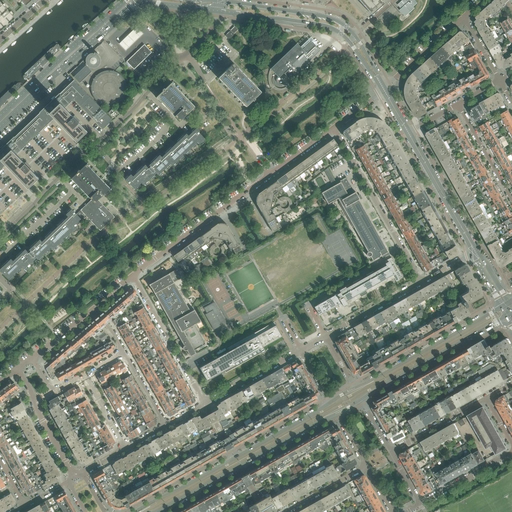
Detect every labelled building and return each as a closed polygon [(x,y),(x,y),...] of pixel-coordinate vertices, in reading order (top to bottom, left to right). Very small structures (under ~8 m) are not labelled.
[(357,0),(368,12),(371,15),(383,4),(379,0),(357,0)] [(413,7),(417,3),(414,0),(402,0),(397,5),(401,9),(399,10),(405,17),(409,14),(415,8),(413,7)] [(498,11),(502,8),(503,7),(504,5),(502,2),(500,0),(495,0),(493,3),(493,4),(492,5),(491,4),(486,9),(492,15),(492,16),(495,14),(498,11)] [(0,32),(15,19),(14,18),(13,16),(0,1),(0,32)] [(492,15),(486,9),(476,18),(477,19),(477,21),(475,22),(477,24),(476,25),(478,28),(479,28),(478,29),(480,32),(488,28),(488,27),(489,27),(488,25),(488,21),(485,21),(485,19),(488,17),(489,18),(492,15)] [(51,16),(47,12),(27,30),(31,34),(51,16)] [(511,24),(508,19),(500,23),(500,24),(501,24),(503,28),(511,24)] [(511,29),(511,26),(511,24),(503,28),(506,33),(511,29)] [(136,27),(119,44),(125,50),(143,34),(136,27)] [(491,33),(488,28),(480,32),(487,44),(495,39),(492,33),(491,33)] [(234,35),(230,31),(225,36),(229,40),(234,35)] [(470,41),(468,38),(462,32),(460,32),(455,36),(463,45),(466,43),(470,41)] [(463,45),(455,36),(443,47),(451,56),(457,50),(457,51),(463,45)] [(501,50),(496,42),(495,39),(487,44),(494,57),(508,49),(506,46),(505,47),(506,48),(501,51),(501,50)] [(289,79),(319,50),(311,42),(302,49),(297,44),(270,69),(279,78),(284,73),(284,74),(289,79)] [(18,49),(12,43),(0,53),(0,59),(3,63),(18,49)] [(25,82),(58,50),(61,47),(59,45),(56,44),(52,48),(24,74),(23,76),(22,79),(25,82)] [(474,49),(471,44),(465,47),(468,51),(469,52),(474,49)] [(134,70),(152,52),(144,45),(126,62),(134,70)] [(453,58),(451,56),(443,47),(432,58),(439,66),(442,64),(444,67),(447,64),(445,61),(448,58),(450,61),(453,58)] [(467,57),(476,52),(474,49),(469,52),(464,55),(464,56),(463,57),(463,58),(464,59),(465,58),(465,57),(467,57)] [(505,59),(506,55),(510,53),(508,49),(494,57),(500,68),(502,67),(503,67),(504,69),(511,64),(511,56),(511,57),(507,59),(505,59)] [(86,59),(86,60),(86,62),(86,63),(87,64),(87,65),(88,66),(90,67),(91,68),(93,68),(95,68),(96,67),(98,66),(99,65),(100,64),(100,62),(100,60),(100,59),(99,57),(98,56),(97,55),(97,53),(94,52),(94,54),(92,54),(90,54),(89,55),(87,57),(87,58),(86,59)] [(479,57),(476,52),(467,57),(470,62),(479,57)] [(483,64),(479,57),(470,62),(472,66),(474,65),(476,68),(483,64)] [(439,66),(432,58),(425,64),(433,72),(439,67),(439,66)] [(261,92),(233,63),(225,71),(254,100),(255,99),(254,99),(261,92)] [(433,72),(425,64),(419,69),(427,77),(433,72)] [(489,76),(486,70),(483,64),(476,68),(476,69),(477,72),(480,70),(480,72),(480,73),(485,75),(485,76),(489,77),(490,77),(489,76)] [(86,65),(73,77),(79,83),(92,72),(86,65)] [(427,77),(419,69),(413,75),(411,77),(409,79),(408,82),(407,83),(418,87),(419,85),(427,77)] [(100,103),(105,105),(111,106),(117,105),(122,101),(126,97),(128,91),(128,85),(126,80),(122,75),(117,72),(112,70),(106,71),(100,73),(96,77),(93,82),(92,88),(93,94),(96,99),(100,103)] [(254,100),(225,71),(218,78),(223,83),(223,82),(246,106),(245,106),(246,107),(252,100),(253,101),(254,100)] [(479,83),(489,78),(489,77),(485,76),(485,75),(480,73),(479,75),(476,77),(479,83)] [(479,83),(476,77),(475,77),(474,75),(472,76),(468,78),(473,87),(479,83)] [(473,87),(468,78),(465,79),(464,78),(462,79),(468,90),(473,87)] [(468,90),(462,79),(460,81),(461,82),(458,84),(463,92),(468,90)] [(0,169),(3,167),(5,165),(0,160),(11,149),(16,155),(19,151),(52,120),(54,118),(49,113),(59,103),(64,108),(69,104),(70,103),(74,99),(74,100),(84,90),(74,80),(60,94),(59,94),(39,113),(40,113),(14,137),(0,150),(0,169)] [(0,105),(22,85),(19,81),(0,99),(0,105)] [(189,102),(184,98),(171,84),(171,83),(164,89),(164,88),(162,90),(163,91),(156,97),(179,121),(191,110),(194,107),(190,103),(189,102)] [(417,90),(418,87),(407,83),(406,85),(406,88),(405,90),(405,93),(406,96),(406,99),(408,101),(409,104),(419,98),(417,95),(417,90)] [(463,92),(458,84),(456,85),(455,83),(452,85),(458,95),(463,92)] [(458,95),(452,85),(450,86),(450,88),(448,89),(453,98),(458,95)] [(453,98),(448,89),(445,91),(445,89),(442,91),(448,101),(453,98)] [(109,116),(102,110),(84,90),(74,100),(103,129),(112,120),(109,116)] [(448,101),(442,91),(440,92),(440,93),(438,95),(443,104),(448,101)] [(506,104),(500,94),(498,94),(494,95),(497,101),(500,106),(500,105),(501,106),(502,105),(502,106),(506,104)] [(443,104),(438,95),(435,96),(435,95),(432,96),(433,99),(438,107),(443,104)] [(500,106),(497,101),(494,95),(484,101),(490,111),(491,110),(492,111),(499,107),(498,106),(500,106)] [(423,106),(419,98),(409,104),(416,117),(419,117),(428,112),(427,110),(426,110),(425,108),(428,106),(426,104),(423,106)] [(490,112),(490,111),(484,101),(479,104),(485,115),(486,115),(489,121),(494,119),(490,112)] [(87,131),(81,126),(78,123),(80,121),(74,115),(73,117),(64,108),(59,103),(49,113),(54,118),(76,142),(87,131)] [(485,115),(479,104),(471,109),(472,110),(471,110),(472,111),(470,112),(475,121),(485,115)] [(115,110),(113,109),(109,113),(110,115),(113,118),(118,114),(118,113),(115,110)] [(502,119),(510,115),(508,111),(500,115),(502,119)] [(511,124),(511,117),(511,118),(511,117),(511,116),(510,115),(502,119),(506,125),(502,127),(499,122),(497,123),(496,123),(501,131),(507,128),(511,124)] [(373,130),(377,120),(377,119),(374,119),(371,118),(368,118),(365,118),(362,119),(359,120),(356,122),(355,123),(362,132),(365,130),(370,129),(373,130)] [(452,127),(461,122),(458,118),(457,119),(456,119),(455,118),(448,121),(448,122),(443,125),(446,131),(451,127),(452,127)] [(388,129),(387,126),(384,124),(382,122),(380,121),(377,120),(373,130),(376,131),(378,133),(382,140),(392,135),(388,129)] [(465,129),(461,122),(452,127),(454,132),(459,130),(460,132),(465,129)] [(490,127),(487,122),(481,126),(480,124),(477,125),(478,127),(479,127),(481,129),(482,131),(490,127)] [(349,142),(362,132),(355,123),(343,132),(343,134),(349,141),(349,142)] [(490,127),(482,131),(483,132),(482,132),(483,134),(484,134),(485,135),(492,131),(495,130),(492,125),(490,127)] [(440,136),(436,128),(427,133),(427,135),(434,148),(444,143),(440,136)] [(205,139),(199,133),(196,130),(195,129),(188,136),(196,144),(197,142),(199,144),(205,139)] [(458,139),(466,135),(467,134),(465,129),(460,132),(459,130),(454,132),(458,139)] [(495,136),(492,131),(485,135),(485,136),(485,137),(485,138),(486,138),(487,140),(495,136)] [(196,144),(188,136),(186,134),(174,145),(183,155),(184,153),(185,154),(196,144)] [(400,149),(392,135),(382,140),(390,154),(400,149)] [(460,143),(469,139),(466,135),(458,139),(460,143)] [(497,140),(495,136),(487,140),(487,141),(488,142),(489,142),(490,144),(497,140)] [(340,146),(338,142),(337,142),(336,141),(335,142),(333,139),(329,142),(334,150),(340,146)] [(463,147),(471,143),(469,139),(460,143),(463,147)] [(492,148),(502,143),(500,139),(497,140),(490,144),(490,145),(491,147),(492,148)] [(334,150),(329,142),(324,146),(330,153),(334,150)] [(356,150),(362,146),(361,144),(357,145),(356,143),(352,145),(351,143),(349,144),(353,151),(356,150)] [(448,149),(454,146),(453,144),(447,147),(444,143),(434,148),(442,162),(452,156),(448,149)] [(465,151),(473,146),(471,143),(463,147),(465,151)] [(504,147),(502,143),(492,148),(492,149),(492,150),(493,151),(494,151),(494,153),(502,149),(504,147)] [(173,166),(183,155),(174,145),(162,157),(169,165),(170,163),(173,166)] [(368,152),(364,145),(362,146),(356,150),(358,155),(363,152),(363,154),(368,152)] [(330,153),(324,146),(320,149),(326,157),(330,153)] [(467,155),(475,150),(473,146),(465,151),(467,155)] [(30,169),(32,167),(26,162),(24,163),(16,155),(11,149),(0,160),(5,165),(28,188),(38,178),(30,169)] [(326,157),(320,149),(315,152),(321,160),(326,157)] [(398,168),(408,163),(400,149),(390,154),(387,156),(390,161),(393,159),(395,164),(392,165),(395,170),(398,168)] [(497,157),(505,153),(502,149),(494,153),(495,153),(495,154),(495,155),(496,155),(497,157)] [(469,159),(478,154),(475,150),(467,155),(469,159)] [(321,160),(315,152),(311,155),(317,163),(321,160)] [(370,157),(368,152),(363,154),(363,152),(358,155),(362,161),(370,157)] [(507,157),(505,153),(497,157),(497,158),(498,160),(499,162),(507,157)] [(472,163),(480,158),(478,154),(469,159),(472,163)] [(169,165),(162,157),(160,155),(147,167),(154,175),(156,173),(158,175),(169,165)] [(317,163),(311,155),(307,158),(313,166),(317,163)] [(460,170),(452,156),(442,162),(450,176),(460,170)] [(374,163),(370,157),(362,161),(365,166),(369,164),(370,165),(374,163)] [(510,162),(507,157),(499,162),(500,162),(500,163),(500,164),(501,164),(502,166),(510,162)] [(313,166),(307,158),(302,162),(308,169),(313,166)] [(474,167),(482,162),(480,158),(472,163),(474,167)] [(308,169),(302,162),(298,165),(304,173),(308,169)] [(476,171),(484,166),(482,162),(474,167),(476,171)] [(511,166),(510,162),(502,166),(502,167),(503,168),(503,169),(504,170),(511,166)] [(377,168),(374,163),(370,165),(369,164),(365,166),(368,172),(377,168)] [(416,177),(412,170),(408,163),(398,168),(402,175),(393,180),(394,182),(395,183),(397,182),(396,181),(401,178),(402,180),(404,180),(404,179),(406,182),(416,177)] [(104,184),(99,179),(86,165),(86,164),(80,170),(79,170),(77,171),(78,172),(71,178),(80,187),(84,191),(85,192),(85,193),(86,194),(88,196),(89,197),(92,199),(94,202),(98,199),(109,188),(104,183),(104,184)] [(154,175),(147,167),(145,165),(133,177),(136,180),(140,184),(142,183),(144,185),(154,175)] [(304,173),(298,165),(294,168),(299,176),(304,173)] [(478,175),(486,170),(484,166),(476,171),(478,175)] [(299,176),(294,168),(289,171),(295,179),(299,176)] [(380,174),(377,168),(368,172),(371,177),(375,175),(376,176),(380,174)] [(468,185),(460,170),(450,176),(458,191),(468,185)] [(480,179),(489,174),(486,170),(478,175),(480,179)] [(297,182),(295,179),(289,171),(285,174),(291,182),(293,185),(297,182)] [(140,184),(136,180),(133,177),(131,174),(125,180),(135,190),(140,184)] [(291,182),(285,174),(280,178),(286,185),(291,182)] [(383,179),(382,177),(380,174),(376,176),(375,175),(371,177),(375,184),(383,179)] [(481,184),(491,178),(489,174),(480,179),(478,180),(481,184)] [(423,191),(419,183),(416,177),(406,182),(413,196),(423,191)] [(286,185),(280,178),(276,181),(282,189),(286,185)] [(339,203),(353,228),(354,227),(368,252),(367,253),(367,255),(368,256),(370,257),(370,256),(373,261),(381,256),(383,258),(389,255),(359,200),(359,199),(358,197),(357,195),(355,192),(346,178),(336,183),(337,184),(322,193),(328,204),(332,201),(333,201),(338,198),(340,202),(339,203)] [(485,186),(493,182),(491,178),(481,184),(483,187),(485,186)] [(386,185),(383,179),(375,184),(377,188),(381,186),(382,188),(386,185)] [(277,192),(277,191),(278,191),(282,189),(276,181),(268,187),(266,189),(266,188),(258,194),(259,194),(257,195),(256,197),(256,198),(272,202),(273,195),(277,192)] [(487,190),(495,186),(493,182),(485,186),(487,190)] [(389,190),(386,185),(382,188),(381,186),(377,188),(381,195),(389,190)] [(475,198),(468,185),(458,191),(465,204),(475,198)] [(489,194),(497,190),(495,186),(487,190),(489,194)] [(393,197),(389,190),(381,195),(384,200),(388,197),(388,199),(393,197)] [(491,198),(500,193),(497,190),(489,194),(491,198)] [(431,205),(427,198),(423,191),(413,196),(416,201),(411,204),(412,206),(417,203),(421,210),(431,205)] [(494,202),(502,197),(500,193),(491,198),(494,202)] [(396,202),(393,197),(388,199),(388,197),(384,200),(387,206),(396,202)] [(496,206),(504,201),(502,197),(494,202),(496,206)] [(273,213),(271,209),(270,209),(270,208),(272,202),(256,198),(256,199),(256,201),(256,202),(257,203),(256,204),(261,211),(262,213),(262,214),(267,223),(276,218),(274,214),(272,214),(273,213)] [(479,205),(475,198),(465,204),(473,218),(483,212),(479,205)] [(115,217),(111,213),(98,199),(94,202),(92,199),(88,203),(80,210),(85,215),(100,231),(115,217)] [(498,210),(506,205),(504,201),(496,206),(498,210)] [(399,208),(396,202),(387,206),(390,211),(394,209),(395,211),(399,208)] [(439,218),(431,205),(421,210),(419,211),(421,215),(423,213),(429,224),(439,218)] [(500,214),(509,209),(506,205),(498,210),(500,214)] [(394,217),(402,213),(399,208),(395,211),(394,209),(390,211),(394,217)] [(81,219),(76,214),(71,209),(66,215),(68,217),(75,224),(81,219)] [(501,219),(511,213),(509,209),(500,214),(499,215),(501,219)] [(85,215),(80,210),(76,214),(81,219),(85,215)] [(487,219),(493,216),(492,213),(486,217),(483,212),(473,218),(481,232),(491,226),(487,219)] [(406,219),(402,213),(394,217),(396,222),(400,220),(401,222),(406,219)] [(505,222),(511,217),(511,215),(511,213),(501,219),(503,222),(505,222)] [(65,238),(76,228),(74,226),(75,224),(68,217),(56,229),(65,238)] [(278,223),(276,218),(267,223),(270,227),(278,223)] [(447,233),(439,218),(429,224),(437,238),(447,233)] [(408,224),(406,219),(401,222),(400,220),(396,222),(400,228),(408,224)] [(220,239),(223,223),(222,223),(221,223),(219,223),(218,224),(210,229),(211,229),(209,231),(208,230),(200,237),(206,244),(209,242),(209,241),(211,241),(214,238),(215,238),(220,239)] [(239,245),(233,236),(232,234),(232,233),(228,226),(227,226),(226,225),(224,224),(223,223),(220,239),(224,240),(225,240),(225,241),(227,244),(228,245),(228,246),(230,250),(239,245)] [(281,228),(278,223),(270,227),(273,232),(279,229),(281,228)] [(412,231),(408,224),(400,228),(403,233),(407,231),(407,233),(412,231)] [(499,240),(491,226),(481,232),(489,245),(497,241),(499,240)] [(53,250),(63,240),(65,238),(56,229),(43,240),(51,248),(53,250)] [(414,235),(412,231),(407,233),(407,231),(403,233),(406,240),(414,235)] [(455,246),(451,239),(447,233),(437,238),(445,252),(455,246)] [(418,242),(414,235),(406,240),(409,245),(413,243),(414,244),(418,242)] [(206,244),(200,237),(195,240),(201,248),(206,244)] [(502,267),(511,261),(511,237),(506,241),(505,241),(505,242),(501,248),(497,241),(489,245),(500,266),(502,267)] [(38,260),(49,249),(51,248),(43,240),(42,242),(40,240),(29,250),(36,258),(38,260)] [(201,248),(195,240),(191,243),(197,251),(199,253),(203,250),(201,248)] [(421,246),(418,242),(414,244),(413,243),(409,245),(413,251),(421,246)] [(197,251),(191,243),(187,246),(192,254),(197,251)] [(235,253),(241,250),(239,245),(230,250),(233,255),(235,253)] [(423,251),(426,250),(424,245),(421,247),(421,246),(413,251),(415,256),(419,254),(420,255),(424,253),(423,251)] [(192,254),(187,246),(182,249),(188,257),(192,254)] [(457,254),(458,252),(455,247),(455,246),(445,252),(449,259),(457,254)] [(24,269),(35,259),(36,258),(29,250),(27,251),(25,249),(15,259),(22,267),(24,269)] [(188,257),(182,249),(178,253),(184,261),(188,257)] [(184,261),(178,253),(173,256),(178,262),(179,264),(184,261)] [(427,258),(424,253),(420,255),(419,254),(415,256),(419,262),(427,258)] [(392,258),(391,257),(384,261),(386,264),(384,265),(385,267),(374,273),(337,294),(314,307),(315,309),(319,315),(339,304),(341,308),(343,306),(343,307),(354,301),(389,281),(394,278),(395,280),(402,276),(392,258)] [(430,263),(427,258),(419,262),(422,267),(430,263)] [(440,264),(437,258),(432,261),(430,263),(422,267),(422,268),(425,273),(435,267),(433,263),(435,262),(436,265),(438,263),(439,264),(440,264)] [(15,274),(20,269),(22,267),(15,259),(13,261),(11,259),(0,269),(0,270),(9,280),(15,274)] [(473,279),(469,272),(466,266),(464,265),(454,271),(460,282),(461,282),(463,285),(465,284),(473,279)] [(201,321),(194,310),(190,312),(174,282),(180,278),(176,270),(161,278),(161,279),(150,285),(184,346),(183,346),(183,348),(184,350),(186,351),(187,350),(190,356),(196,353),(194,350),(205,344),(194,325),(201,321)] [(454,278),(451,273),(445,276),(451,285),(454,284),(452,280),(454,278)] [(438,293),(451,285),(445,276),(432,283),(438,293)] [(471,301),(481,295),(481,293),(473,279),(465,284),(468,289),(462,292),(464,295),(458,298),(453,301),(455,306),(462,318),(469,314),(465,308),(468,306),(466,303),(471,301)] [(424,300),(438,293),(432,283),(419,291),(424,300)] [(137,297),(135,294),(136,293),(136,291),(135,290),(133,290),(132,291),(130,289),(124,294),(131,301),(133,299),(134,300),(137,297)] [(412,307),(417,304),(419,307),(419,309),(420,310),(416,313),(413,308),(412,309),(415,313),(416,315),(422,312),(424,311),(420,303),(424,300),(419,291),(406,298),(412,307)] [(131,301),(124,294),(120,297),(123,301),(122,302),(124,304),(123,305),(126,307),(129,304),(129,303),(131,301)] [(124,304),(122,302),(123,301),(120,297),(114,303),(121,310),(123,308),(124,309),(126,307),(123,305),(124,304)] [(412,307),(406,298),(393,305),(398,315),(403,312),(406,318),(408,320),(411,318),(409,313),(407,315),(405,311),(412,307)] [(226,323),(221,315),(220,312),(214,302),(213,303),(204,308),(207,314),(205,315),(214,329),(226,323)] [(121,310),(114,303),(110,306),(113,310),(112,311),(114,313),(113,314),(115,317),(119,313),(121,315),(123,313),(120,311),(121,310)] [(385,322),(398,315),(393,305),(380,313),(385,322)] [(462,318),(455,306),(449,309),(447,305),(444,307),(446,311),(445,311),(447,314),(443,316),(445,321),(447,320),(450,325),(462,318)] [(113,314),(114,313),(112,311),(113,310),(110,306),(99,316),(106,324),(111,320),(113,318),(115,317),(113,314)] [(137,316),(145,312),(143,308),(138,311),(134,313),(135,315),(136,315),(137,316)] [(138,321),(147,316),(145,312),(137,316),(138,318),(137,319),(138,321)] [(380,325),(385,322),(380,313),(367,320),(372,329),(377,327),(378,328),(379,330),(380,330),(383,334),(387,332),(390,330),(388,326),(383,329),(383,328),(382,328),(380,325)] [(101,328),(106,324),(99,316),(90,324),(93,328),(92,328),(92,329),(94,331),(94,332),(96,334),(98,337),(100,339),(107,335),(104,332),(102,334),(99,331),(100,331),(99,330),(101,328)] [(142,324),(149,320),(147,316),(138,321),(140,323),(141,322),(142,324)] [(436,333),(450,325),(447,320),(445,321),(443,316),(440,318),(440,317),(432,321),(432,322),(429,324),(431,329),(433,328),(436,333)] [(143,329),(152,324),(149,320),(142,324),(143,326),(142,327),(143,329)] [(368,332),(372,329),(367,320),(354,327),(357,333),(359,337),(364,334),(365,336),(366,337),(368,337),(370,341),(373,339),(370,333),(368,332)] [(120,331),(129,326),(128,324),(127,325),(126,323),(123,325),(118,327),(120,331)] [(94,331),(92,329),(92,328),(93,328),(90,324),(84,329),(91,337),(93,335),(94,336),(96,334),(94,332),(94,331)] [(146,332),(154,328),(152,324),(143,329),(144,331),(145,330),(146,332)] [(436,333),(433,328),(431,329),(429,324),(426,326),(426,325),(422,327),(421,325),(413,329),(415,332),(418,337),(420,336),(422,341),(436,333)] [(212,361),(200,368),(207,381),(225,371),(226,373),(251,358),(265,351),(263,347),(282,337),(276,325),(266,331),(264,328),(227,349),(228,352),(212,361)] [(130,328),(129,326),(120,331),(123,335),(130,331),(129,329),(130,328)] [(348,339),(347,337),(350,335),(351,337),(357,333),(354,327),(337,337),(339,340),(335,342),(337,345),(347,339),(348,339)] [(148,336),(156,332),(154,328),(146,332),(147,334),(145,335),(146,337),(148,336)] [(91,337),(84,329),(80,333),(83,336),(82,337),(84,340),(86,343),(89,340),(89,339),(91,337)] [(125,339),(133,334),(132,332),(131,333),(130,331),(123,335),(125,339)] [(151,340),(158,335),(156,332),(148,336),(151,340)] [(407,349),(422,341),(420,336),(418,337),(415,332),(412,334),(412,332),(404,337),(405,338),(400,340),(403,345),(405,344),(407,349)] [(84,340),(82,337),(83,336),(80,333),(74,338),(81,346),(84,343),(84,344),(86,343),(84,340)] [(135,336),(133,334),(125,339),(127,343),(135,339),(134,337),(135,336)] [(153,344),(161,339),(158,335),(151,340),(149,341),(148,342),(150,345),(153,344)] [(81,346),(74,338),(68,343),(74,349),(76,352),(80,348),(79,347),(81,346)] [(129,347),(139,341),(138,340),(136,341),(135,339),(127,343),(129,347)] [(155,348),(163,343),(161,339),(153,344),(155,348)] [(349,354),(353,351),(352,349),(353,348),(349,341),(348,342),(347,339),(337,345),(344,358),(349,355),(349,354)] [(392,358),(407,349),(405,344),(403,345),(400,340),(398,342),(397,340),(394,342),(390,344),(391,346),(388,347),(391,352),(389,353),(392,358)] [(511,357),(511,347),(510,345),(508,341),(506,340),(492,348),(490,345),(487,347),(484,340),(476,344),(482,354),(486,362),(490,359),(491,361),(493,361),(495,360),(496,362),(498,363),(499,365),(502,363),(501,361),(500,362),(500,361),(501,361),(502,353),(505,354),(508,359),(511,357)] [(141,345),(139,341),(129,347),(131,351),(139,346),(141,345)] [(111,348),(114,347),(111,342),(104,346),(108,353),(113,351),(111,348)] [(74,349),(68,343),(65,346),(65,347),(62,350),(67,355),(68,354),(69,354),(71,353),(70,352),(74,349)] [(157,352),(165,347),(163,343),(155,348),(157,352)] [(475,359),(482,354),(476,344),(463,352),(468,362),(470,366),(477,362),(475,359)] [(108,353),(104,346),(97,350),(101,357),(108,353)] [(134,355),(141,350),(143,349),(142,347),(140,348),(139,346),(131,351),(134,355)] [(159,355),(167,351),(165,347),(157,352),(159,355)] [(392,358),(389,353),(391,352),(388,347),(384,350),(383,348),(376,352),(377,354),(373,355),(374,356),(372,357),(375,361),(377,360),(379,365),(392,358)] [(136,358),(144,354),(143,352),(144,351),(143,349),(141,350),(134,355),(136,358)] [(65,357),(67,355),(62,350),(54,356),(60,363),(62,365),(65,363),(62,359),(63,359),(65,358),(65,357)] [(101,357),(97,350),(90,354),(90,355),(94,361),(101,357)] [(161,359),(169,355),(167,351),(159,355),(161,359)] [(357,359),(355,356),(356,356),(353,351),(349,354),(349,355),(344,358),(354,374),(357,372),(360,366),(358,366),(355,360),(357,359)] [(454,370),(468,362),(463,352),(449,360),(454,370)] [(138,362),(146,358),(144,354),(136,358),(138,362)] [(94,361),(90,355),(82,359),(85,366),(94,361)] [(163,363),(171,359),(169,355),(161,359),(163,363)] [(62,365),(60,363),(54,356),(47,363),(47,362),(50,365),(54,370),(56,369),(59,368),(62,366),(62,365)] [(360,376),(379,365),(377,360),(375,361),(372,357),(368,359),(369,359),(366,360),(367,362),(361,366),(361,367),(360,366),(357,372),(360,376)] [(140,366),(148,362),(146,358),(138,362),(140,366)] [(85,366),(82,359),(73,364),(77,371),(85,366)] [(166,367),(174,363),(171,359),(163,363),(166,367)] [(304,368),(300,361),(298,363),(297,364),(297,363),(295,360),(289,364),(294,373),(295,373),(304,368)] [(441,378),(454,370),(449,360),(435,368),(441,378)] [(127,369),(123,363),(122,364),(120,362),(117,363),(121,371),(122,372),(125,370),(127,369)] [(142,370),(152,365),(151,363),(149,364),(148,362),(140,366),(142,370)] [(121,371),(117,363),(113,366),(117,374),(121,371)] [(168,371),(176,366),(174,363),(166,367),(168,371)] [(478,371),(488,365),(487,363),(475,370),(475,369),(473,370),(474,373),(478,371)] [(77,371),(73,364),(64,369),(65,370),(68,376),(77,371)] [(294,373),(289,364),(285,366),(288,371),(290,369),(293,374),(294,373)] [(499,371),(497,368),(496,366),(493,365),(490,364),(488,365),(478,371),(481,377),(488,389),(504,381),(499,371)] [(54,370),(50,365),(46,368),(49,373),(54,370)] [(152,370),(153,370),(152,368),(153,367),(152,365),(142,370),(144,374),(152,370)] [(117,374),(113,366),(109,368),(114,376),(117,374)] [(170,375),(178,370),(176,366),(168,371),(170,375)] [(114,376),(109,368),(105,370),(110,378),(111,380),(113,379),(112,377),(114,376)] [(287,379),(284,373),(281,368),(275,372),(280,381),(281,382),(287,379)] [(312,382),(308,375),(304,368),(295,373),(299,380),(294,383),(293,381),(290,383),(291,386),(294,385),(297,383),(297,384),(298,383),(301,388),(303,387),(303,388),(306,387),(305,386),(312,382)] [(436,380),(441,378),(435,368),(421,376),(426,386),(427,386),(434,382),(435,384),(438,383),(436,380)] [(507,379),(504,372),(502,369),(501,370),(499,371),(504,381),(507,379)] [(68,376),(65,370),(61,372),(60,372),(58,373),(56,374),(54,371),(54,370),(49,373),(52,378),(57,376),(60,380),(59,381),(68,376)] [(110,378),(105,370),(101,372),(106,380),(110,378)] [(147,378),(154,374),(155,374),(153,370),(152,370),(144,374),(147,378)] [(149,382),(156,377),(156,378),(157,377),(156,375),(159,373),(159,374),(161,373),(160,370),(155,374),(154,374),(147,378),(149,382)] [(172,379),(180,374),(178,370),(170,375),(172,379)] [(106,380),(101,372),(100,373),(101,376),(98,378),(101,383),(106,381),(106,380)] [(267,389),(279,382),(280,381),(275,372),(262,379),(267,389)] [(175,383),(182,378),(180,374),(172,379),(175,383)] [(129,376),(125,378),(122,380),(125,384),(133,380),(130,375),(129,376)] [(151,385),(158,381),(159,382),(161,380),(159,376),(157,378),(157,377),(156,378),(156,377),(149,382),(151,385)] [(426,386),(421,376),(407,384),(413,394),(420,390),(421,393),(428,389),(427,386),(426,386)] [(488,389),(481,377),(470,383),(477,396),(488,389)] [(177,387),(185,382),(182,378),(175,383),(177,387)] [(477,396),(470,383),(467,378),(463,380),(466,385),(465,386),(462,381),(457,383),(460,388),(459,389),(467,401),(477,396)] [(262,394),(261,392),(267,389),(262,379),(249,387),(254,396),(255,398),(260,395),(261,399),(258,401),(259,404),(265,401),(265,400),(262,394)] [(135,384),(133,380),(125,384),(122,386),(123,388),(126,386),(127,388),(135,384)] [(153,389),(161,385),(164,384),(161,380),(159,382),(158,381),(151,385),(153,389)] [(19,389),(14,383),(12,385),(10,382),(7,385),(14,393),(15,395),(17,394),(18,395),(19,394),(17,391),(19,389)] [(179,390),(187,386),(185,382),(177,387),(178,388),(179,390)] [(306,406),(317,400),(315,397),(316,396),(316,395),(319,394),(312,382),(305,386),(306,387),(309,393),(309,394),(308,396),(303,399),(306,406)] [(129,392),(137,388),(135,384),(127,388),(128,390),(123,393),(124,394),(126,393),(129,392)] [(414,396),(412,394),(413,394),(407,384),(393,391),(399,402),(406,398),(407,400),(414,396)] [(467,401),(459,389),(457,384),(452,386),(455,391),(454,391),(455,393),(450,396),(457,407),(467,401)] [(14,393),(7,385),(3,388),(10,398),(12,396),(13,395),(12,394),(14,393)] [(115,389),(113,385),(112,385),(109,386),(104,389),(107,393),(115,389)] [(155,393),(164,389),(165,388),(164,386),(163,387),(161,385),(153,389),(155,393)] [(181,394),(189,390),(187,386),(179,390),(181,394)] [(74,393),(75,391),(76,390),(74,387),(68,391),(72,399),(76,397),(74,393)] [(241,403),(254,396),(249,387),(236,394),(241,403)] [(10,398),(3,388),(0,390),(0,394),(4,400),(6,399),(7,399),(8,399),(10,398)] [(84,396),(79,388),(76,390),(75,391),(74,393),(76,397),(76,398),(76,397),(78,400),(84,396)] [(303,399),(302,397),(301,397),(300,395),(297,397),(295,392),(293,393),(290,388),(288,389),(290,392),(286,394),(288,397),(287,398),(289,402),(287,403),(293,414),(306,406),(303,399)] [(117,393),(115,389),(107,393),(109,397),(117,393)] [(158,397),(166,393),(164,389),(155,393),(158,397)] [(184,398),(191,394),(189,390),(181,394),(183,397),(181,398),(182,399),(184,398)] [(72,399),(68,391),(64,393),(67,399),(68,401),(72,399)] [(134,400),(142,395),(139,391),(131,396),(133,398),(128,401),(129,402),(134,400)] [(399,402),(393,391),(374,402),(377,406),(382,407),(382,406),(387,403),(388,405),(390,403),(394,409),(394,410),(396,409),(392,404),(393,404),(394,405),(399,402)] [(160,401),(170,396),(173,394),(173,392),(169,394),(167,392),(166,393),(158,397),(160,401)] [(111,401),(119,397),(117,393),(109,397),(111,401)] [(186,402),(194,398),(191,394),(184,398),(186,402)] [(241,403),(236,394),(224,401),(229,410),(231,409),(232,410),(233,412),(237,410),(236,408),(240,406),(239,404),(241,403)] [(136,404),(144,399),(142,395),(134,400),(136,404)] [(510,409),(505,399),(506,399),(504,395),(499,398),(500,399),(497,400),(496,403),(497,404),(496,404),(497,406),(501,414),(510,409)] [(49,409),(61,403),(60,401),(61,401),(58,396),(51,401),(50,402),(51,404),(49,405),(49,406),(48,407),(49,409)] [(162,405),(170,400),(169,399),(171,398),(170,396),(160,401),(162,405)] [(293,414),(287,403),(284,398),(282,396),(268,403),(273,411),(279,421),(293,414)] [(457,407),(450,396),(439,402),(446,413),(457,407)] [(113,405),(122,401),(119,397),(111,401),(113,405)] [(182,409),(193,403),(194,402),(195,400),(194,398),(186,402),(185,402),(186,404),(181,407),(182,409)] [(138,407),(146,403),(144,399),(136,404),(134,405),(136,409),(138,407)] [(164,409),(178,402),(177,401),(174,403),(172,399),(170,400),(162,405),(164,409)] [(80,408),(88,404),(86,400),(80,403),(78,404),(80,408)] [(116,409),(124,405),(122,401),(113,405),(116,409)] [(226,418),(224,415),(228,412),(227,411),(229,410),(224,401),(221,403),(217,406),(219,409),(214,412),(219,421),(223,427),(230,423),(232,422),(230,420),(228,422),(225,418),(226,418)] [(167,413),(175,409),(173,405),(178,402),(164,409),(167,413)] [(446,413),(439,402),(429,408),(436,419),(446,413)] [(26,412),(23,408),(22,404),(21,403),(18,404),(16,406),(12,408),(11,409),(8,410),(10,413),(11,412),(13,415),(7,419),(8,420),(12,418),(13,420),(16,418),(18,421),(27,415),(26,412)] [(52,414),(64,408),(63,406),(61,403),(49,409),(52,414)] [(140,411),(148,407),(146,403),(138,407),(140,411)] [(83,412),(91,408),(88,404),(80,408),(78,410),(80,414),(83,412)] [(118,413),(126,408),(127,408),(125,404),(124,405),(116,409),(118,413)] [(182,409),(181,407),(180,405),(178,406),(175,409),(167,413),(168,415),(170,416),(171,415),(182,409)] [(385,414),(383,410),(381,410),(382,407),(377,406),(373,408),(382,425),(392,420),(390,417),(388,415),(387,414),(386,414),(385,414)] [(143,415),(150,411),(148,407),(140,411),(138,413),(140,417),(143,415)] [(497,432),(491,421),(490,419),(490,420),(485,412),(486,411),(485,410),(484,410),(483,407),(469,415),(468,416),(471,422),(470,423),(476,433),(477,433),(486,448),(487,448),(487,447),(489,446),(492,451),(494,450),(496,454),(497,453),(506,448),(503,443),(502,441),(498,433),(497,431),(497,432)] [(67,413),(64,408),(52,414),(55,419),(65,414),(67,413)] [(85,416),(93,411),(91,408),(83,412),(85,416)] [(128,413),(126,408),(118,413),(119,416),(122,417),(127,414),(128,413)] [(436,419),(429,408),(419,414),(425,425),(436,419)] [(511,424),(511,411),(510,409),(501,414),(508,427),(511,424)] [(87,420),(95,415),(93,411),(85,416),(87,420)] [(145,419),(153,415),(150,411),(143,415),(145,419)] [(273,411),(259,419),(265,429),(279,421),(273,411)] [(215,423),(219,421),(214,412),(210,414),(201,419),(199,416),(195,418),(194,417),(191,419),(197,428),(199,427),(200,428),(203,426),(205,429),(207,428),(211,425),(215,423)] [(425,425),(419,414),(418,414),(417,412),(413,414),(412,412),(411,412),(412,415),(414,417),(408,420),(415,431),(425,425)] [(64,421),(70,418),(69,416),(67,417),(66,416),(65,414),(55,419),(58,424),(62,422),(63,422),(64,422),(64,421)] [(119,423),(129,418),(127,414),(122,417),(119,416),(116,418),(119,423)] [(21,433),(33,426),(27,415),(18,421),(15,422),(16,424),(18,423),(19,424),(21,428),(22,429),(20,431),(21,433)] [(88,425),(97,419),(95,415),(87,420),(85,421),(88,425)] [(147,423),(155,419),(153,415),(145,419),(147,423)] [(71,420),(70,418),(64,421),(64,422),(63,422),(62,422),(58,424),(61,430),(71,424),(69,422),(70,421),(71,420)] [(129,423),(132,421),(130,419),(129,419),(129,418),(119,423),(121,427),(129,423)] [(91,428),(99,423),(97,419),(88,425),(89,427),(90,426),(91,428)] [(156,424),(157,422),(155,419),(147,423),(149,428),(154,425),(156,424)] [(195,431),(195,430),(197,428),(191,419),(188,421),(189,422),(186,423),(183,425),(182,424),(179,426),(184,435),(186,434),(188,436),(191,434),(191,433),(195,431)] [(252,437),(265,429),(259,419),(253,423),(252,422),(248,424),(245,425),(246,427),(252,437)] [(400,431),(397,425),(393,419),(392,420),(382,425),(389,437),(391,437),(400,431)] [(415,431),(408,420),(408,421),(411,425),(410,425),(409,423),(406,425),(407,427),(408,429),(406,430),(409,434),(415,431)] [(252,437),(246,427),(245,425),(244,422),(237,426),(239,429),(233,432),(240,444),(252,437)] [(101,428),(101,426),(99,423),(91,428),(90,429),(92,433),(94,432),(96,431),(101,428)] [(447,440),(459,433),(454,423),(441,431),(447,440)] [(70,431),(76,428),(75,426),(73,427),(72,426),(71,424),(61,430),(64,434),(68,432),(68,433),(69,433),(70,432),(70,431)] [(98,435),(108,430),(105,424),(101,426),(101,428),(96,431),(98,435)] [(39,436),(36,431),(33,426),(21,433),(22,435),(24,433),(25,435),(27,438),(28,440),(26,441),(27,443),(39,436)] [(130,433),(132,432),(132,431),(135,428),(134,427),(133,428),(132,428),(131,426),(123,431),(127,437),(130,435),(131,434),(130,433)] [(182,437),(184,435),(179,426),(176,428),(170,432),(170,431),(167,433),(172,442),(174,441),(175,442),(179,440),(180,442),(184,440),(182,437)] [(344,438),(338,428),(335,429),(335,430),(333,430),(333,429),(332,426),(321,432),(326,441),(329,439),(330,440),(333,445),(335,443),(344,438)] [(77,430),(76,428),(70,431),(70,432),(69,433),(68,433),(68,432),(64,434),(67,440),(76,434),(75,432),(76,431),(77,430)] [(139,434),(136,428),(135,428),(132,431),(132,432),(130,433),(131,434),(130,435),(132,438),(139,434)] [(100,439),(110,433),(108,430),(98,435),(100,439)] [(240,444),(233,432),(231,434),(229,430),(226,433),(228,437),(224,439),(220,441),(226,451),(230,449),(233,447),(234,447),(240,444)] [(398,440),(406,436),(402,430),(400,431),(391,437),(391,438),(392,438),(394,442),(398,440)] [(434,447),(447,440),(441,431),(427,439),(430,445),(432,444),(434,447)] [(329,446),(326,441),(321,432),(293,448),(299,458),(319,446),(322,450),(329,446)] [(101,443),(104,442),(112,437),(110,433),(100,439),(99,440),(101,443)] [(170,443),(172,442),(167,433),(164,435),(158,439),(158,438),(155,440),(160,449),(162,448),(163,449),(171,445),(170,443)] [(226,451),(220,441),(217,435),(214,437),(212,433),(209,435),(210,437),(203,441),(204,442),(208,449),(213,458),(226,451)] [(76,441),(81,438),(80,437),(79,438),(77,437),(76,434),(67,440),(69,445),(73,442),(73,441),(75,440),(76,441)] [(45,447),(42,441),(39,436),(27,443),(28,445),(30,444),(31,445),(32,447),(30,448),(26,450),(29,455),(33,453),(45,447)] [(115,444),(112,437),(104,442),(105,443),(104,444),(105,446),(107,445),(108,445),(111,444),(112,446),(115,444)] [(82,441),(81,438),(76,441),(75,440),(73,441),(73,442),(69,445),(72,450),(82,444),(81,442),(81,441),(82,441)] [(347,445),(344,438),(335,443),(335,444),(336,446),(335,446),(337,450),(347,445)] [(434,447),(432,444),(430,445),(427,439),(421,442),(424,448),(424,449),(425,450),(425,451),(426,452),(434,447)] [(0,447),(0,448),(8,444),(6,440),(0,443),(0,447)] [(158,450),(160,449),(155,440),(152,441),(152,442),(146,446),(146,445),(143,447),(148,456),(150,455),(151,456),(159,451),(158,450)] [(2,452),(10,448),(8,444),(0,448),(2,452)] [(81,451),(87,448),(86,447),(85,448),(83,447),(82,444),(72,450),(75,455),(79,453),(79,452),(81,451)] [(113,448),(112,446),(111,444),(108,445),(107,445),(105,446),(103,447),(102,448),(103,450),(100,452),(100,451),(99,449),(96,451),(99,456),(113,448)] [(354,457),(347,445),(337,450),(344,463),(353,458),(354,457)] [(5,456),(12,452),(13,452),(15,451),(13,447),(10,448),(2,452),(5,456)] [(51,457),(48,452),(45,447),(33,453),(34,455),(36,454),(37,455),(38,457),(39,459),(40,461),(38,462),(39,464),(51,457)] [(148,460),(146,457),(148,456),(143,447),(140,448),(140,449),(137,451),(134,452),(133,452),(130,453),(136,463),(138,461),(139,463),(139,464),(142,463),(144,465),(145,465),(146,468),(148,467),(146,464),(145,462),(148,460)] [(78,460),(90,454),(89,452),(87,448),(81,451),(79,452),(79,453),(75,455),(78,460)] [(292,462),(299,458),(293,448),(279,456),(285,466),(292,462)] [(213,458),(208,449),(205,450),(205,449),(196,454),(197,455),(195,456),(200,466),(213,458)] [(417,463),(409,449),(402,453),(403,453),(401,454),(400,457),(401,458),(407,469),(417,463)] [(7,460),(15,456),(17,455),(15,451),(13,452),(12,452),(5,456),(7,460)] [(166,459),(172,456),(171,454),(166,457),(163,451),(161,451),(166,459)] [(484,460),(479,451),(473,454),(478,464),(484,460)] [(134,465),(134,464),(136,463),(130,453),(127,455),(128,456),(122,459),(121,459),(118,460),(123,470),(126,468),(127,471),(130,470),(131,472),(134,471),(132,468),(135,467),(134,465)] [(94,459),(94,458),(95,458),(94,456),(93,457),(92,455),(91,456),(90,454),(78,460),(80,463),(81,462),(81,463),(84,461),(85,463),(87,463),(94,459)] [(477,464),(471,454),(460,460),(466,471),(477,464)] [(9,464),(17,460),(21,458),(23,456),(23,455),(20,457),(19,457),(17,455),(15,456),(7,460),(9,464)] [(200,466),(195,456),(193,457),(192,456),(183,461),(184,462),(182,463),(187,473),(200,466)] [(285,466),(279,456),(272,460),(280,473),(287,469),(285,466)] [(45,474),(57,468),(51,457),(39,464),(40,466),(41,465),(43,466),(45,469),(46,471),(44,472),(45,474)] [(187,473),(182,463),(179,458),(173,462),(174,465),(170,458),(164,461),(168,469),(169,470),(174,480),(187,473)] [(355,464),(356,462),(353,458),(344,463),(343,463),(346,470),(352,466),(355,464)] [(11,468),(19,464),(17,460),(9,464),(11,468)] [(123,470),(118,460),(115,462),(116,463),(112,465),(115,470),(118,474),(120,473),(120,475),(122,474),(122,472),(121,471),(123,470)] [(280,473),(272,460),(266,463),(272,473),(273,474),(274,473),(278,480),(283,478),(280,473)] [(466,471),(460,460),(448,467),(454,478),(466,471)] [(272,473),(266,463),(254,470),(260,481),(270,475),(270,474),(272,473)] [(340,473),(337,467),(336,468),(333,463),(332,464),(331,464),(337,474),(337,475),(340,473)] [(424,476),(417,463),(407,469),(414,482),(424,476)] [(13,472),(21,467),(19,464),(11,468),(13,472)] [(120,479),(118,475),(118,474),(115,470),(112,465),(112,464),(92,475),(100,490),(110,484),(112,483),(118,480),(120,479)] [(337,474),(331,464),(328,466),(328,467),(326,469),(331,478),(333,477),(333,476),(337,474)] [(330,478),(331,478),(326,469),(324,466),(318,470),(319,472),(313,475),(319,485),(319,484),(319,485),(321,484),(321,483),(328,479),(330,478)] [(16,476),(23,471),(21,467),(13,472),(16,476)] [(454,478),(448,467),(436,474),(436,475),(437,476),(437,477),(438,478),(439,479),(442,484),(454,478)] [(42,489),(58,479),(56,477),(59,475),(60,473),(57,468),(45,474),(47,478),(46,478),(47,480),(45,481),(46,483),(42,485),(40,482),(38,483),(39,484),(42,489)] [(174,480),(169,470),(167,472),(166,470),(158,475),(158,476),(156,478),(162,488),(174,480)] [(260,481),(254,470),(248,473),(249,473),(245,476),(241,478),(246,487),(250,485),(254,483),(260,493),(265,490),(260,481)] [(18,480),(26,475),(23,471),(16,476),(18,480)] [(20,484),(28,480),(26,475),(18,480),(20,484)] [(318,485),(319,485),(313,475),(307,479),(301,482),(306,492),(307,491),(309,490),(316,486),(318,485)] [(370,485),(368,481),(365,477),(365,476),(363,476),(362,476),(360,477),(354,480),(361,494),(372,488),(370,485)] [(432,490),(424,476),(414,482),(420,492),(421,493),(424,494),(425,493),(425,494),(432,490)] [(249,491),(246,487),(241,478),(241,477),(228,485),(233,494),(236,493),(236,494),(243,490),(245,494),(249,492),(248,491),(249,491)] [(148,495),(162,488),(156,478),(154,479),(153,478),(148,480),(145,482),(146,484),(143,485),(142,483),(148,495)] [(22,488),(30,483),(28,480),(20,484),(22,488)] [(148,495),(142,483),(136,487),(133,482),(127,486),(130,490),(136,502),(148,495)] [(306,492),(306,491),(306,492),(301,482),(292,487),(289,489),(292,494),(294,498),(295,498),(297,497),(304,493),(306,492)] [(32,488),(32,487),(30,483),(22,488),(24,491),(25,492),(32,488)] [(114,494),(115,494),(115,493),(117,491),(112,483),(110,484),(100,490),(107,502),(109,504),(111,506),(112,507),(115,508),(116,508),(119,499),(115,498),(114,494)] [(126,507),(136,502),(130,490),(127,486),(127,485),(125,483),(123,484),(125,488),(124,488),(124,494),(125,496),(124,497),(125,498),(123,500),(119,499),(116,508),(117,509),(119,509),(121,509),(124,508),(126,507)] [(231,495),(233,494),(228,485),(215,492),(220,502),(223,500),(223,502),(232,497),(231,495)] [(36,491),(34,486),(32,487),(32,488),(25,492),(27,495),(29,496),(30,495),(36,491)] [(338,502),(350,495),(345,486),(332,493),(338,502)] [(294,498),(292,494),(289,489),(288,488),(277,495),(282,505),(285,504),(285,503),(291,500),(292,500),(294,499),(294,498)] [(377,499),(375,494),(373,491),(374,491),(372,488),(361,494),(369,507),(379,502),(378,498),(377,499)] [(71,503),(68,497),(64,491),(54,497),(57,501),(54,503),(55,505),(59,503),(62,509),(71,503)] [(221,506),(219,504),(218,503),(220,502),(215,492),(202,499),(209,511),(217,511),(216,510),(214,507),(215,507),(216,509),(221,506)] [(11,505),(15,503),(15,501),(11,493),(0,498),(0,502),(4,510),(10,506),(11,505)] [(325,509),(338,502),(332,493),(320,500),(325,509)] [(268,508),(272,505),(275,509),(277,508),(271,498),(272,497),(271,496),(270,495),(266,497),(264,494),(261,496),(263,499),(262,500),(261,500),(259,501),(257,502),(257,503),(255,503),(249,507),(247,508),(249,511),(251,510),(252,511),(260,511),(262,511),(264,510),(266,509),(267,509),(268,508)] [(282,505),(277,495),(272,497),(271,498),(277,508),(279,507),(280,507),(282,505)] [(209,511),(202,499),(189,506),(192,511),(209,511)] [(310,511),(320,511),(325,509),(320,500),(308,507),(310,511)] [(50,511),(48,507),(45,502),(36,506),(39,511),(50,511)] [(385,511),(383,508),(381,505),(379,502),(369,507),(371,511),(385,511)] [(76,511),(71,503),(62,509),(64,511),(76,511)]
